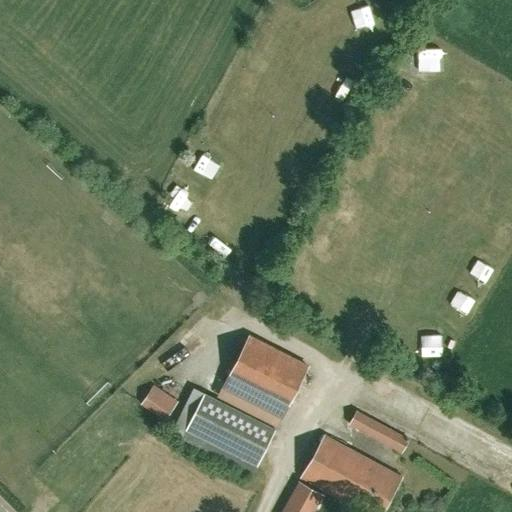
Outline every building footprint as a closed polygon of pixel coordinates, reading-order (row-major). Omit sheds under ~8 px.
[(211,176),(216,163),(201,157),(196,170),(211,176)] [(180,188),(170,202),(185,213),(195,199),(180,188)] [(229,376),(288,406),(308,366),(249,336),(229,376)] [(142,403),(165,419),(176,403),(153,387),(142,403)] [(203,395),(186,431),(258,465),(275,429),(203,395)] [(348,426),(401,454),(410,439),(356,410),(348,426)] [(381,511),(401,477),(324,435),(302,477),(365,511),(381,511)] [(313,511),(323,494),(299,481),(281,511),(313,511)]
